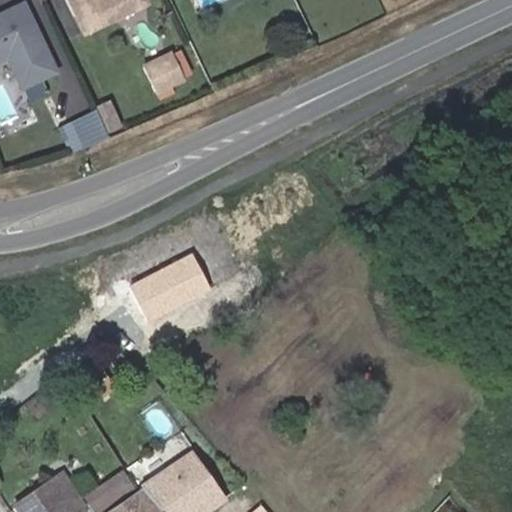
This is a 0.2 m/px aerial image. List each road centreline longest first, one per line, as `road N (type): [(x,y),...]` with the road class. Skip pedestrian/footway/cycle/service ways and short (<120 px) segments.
road 1 (tertiary): [(0,245),(99,218),(262,136),(339,86)]
road 2 (tertiary): [(339,86),(33,204)]
road 3 (tertiary): [(339,86),(511,3)]
